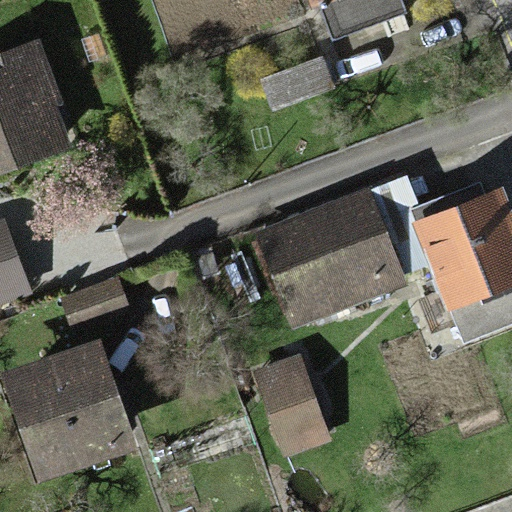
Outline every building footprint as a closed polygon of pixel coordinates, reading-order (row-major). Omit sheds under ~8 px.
[(44,44),(0,61),(0,159),(77,130),(44,44)] [(511,185),(510,181),(430,211),(458,289),(511,269),(511,185)] [(372,188),(262,231),(294,316),(405,273),(372,188)] [(0,308),(33,296),(1,212),(0,211),(0,308)] [(110,331),(15,360),(46,462),(141,434),(110,331)] [(304,358),(247,376),(263,427),(321,409),(304,358)]
